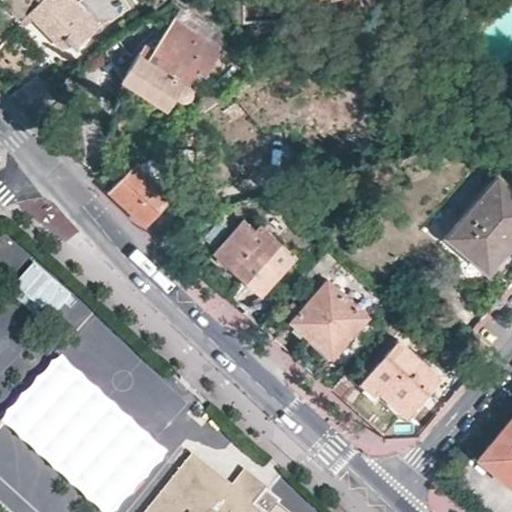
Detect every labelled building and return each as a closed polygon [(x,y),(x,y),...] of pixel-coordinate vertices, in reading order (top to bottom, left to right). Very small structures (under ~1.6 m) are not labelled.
[(73,0),(1,0),(19,18),(27,11),(63,47),(69,42),(75,47),(96,25),(109,16),(110,17),(126,5),(122,0),(79,0),(76,2),(73,0)] [(332,0),(334,8),(360,2),(359,0),(332,0)] [(217,33),(180,8),(152,49),(145,43),(121,78),(167,108),(176,94),(181,96),(184,97),(187,95),(189,93),(191,90),(190,87),(189,85),(187,83),(195,71),(202,76),(220,50),(211,43),(217,33)] [(256,45),(251,28),(237,31),(242,48),(256,45)] [(21,109),(50,88),(39,74),(8,97),(21,109)] [(21,109),(33,120),(59,101),(50,88),(21,109)] [(485,124),(480,96),(463,99),(469,128),(485,124)] [(266,166),(293,159),(286,131),(258,130),(266,166)] [(134,165),(109,190),(146,225),(171,197),(134,165)] [(309,193),(320,192),(318,171),(308,174),(308,179),(309,192),(309,193)] [(511,243),(511,187),(497,174),(444,236),(486,273),(511,243)] [(309,192),(308,179),(291,186),(295,197),(309,192)] [(321,193),(326,207),(349,200),(344,185),(321,193)] [(255,230),(243,220),(215,254),(261,295),(294,256),(259,225),(255,230)] [(33,258),(11,282),(49,317),(71,293),(33,258)] [(196,283),(182,271),(177,276),(191,288),(196,283)] [(367,315),(327,279),(291,320),(326,352),(350,326),(354,330),(367,315)] [(439,379),(396,340),(360,381),(374,394),(378,390),(407,416),(439,379)] [(511,415),(478,456),(511,485),(511,415)] [(143,511),(288,511),(278,504),(279,499),(266,489),(253,504),(230,485),(190,453),(143,511)] [(242,469),(230,485),(253,504),(266,489),(242,469)]
